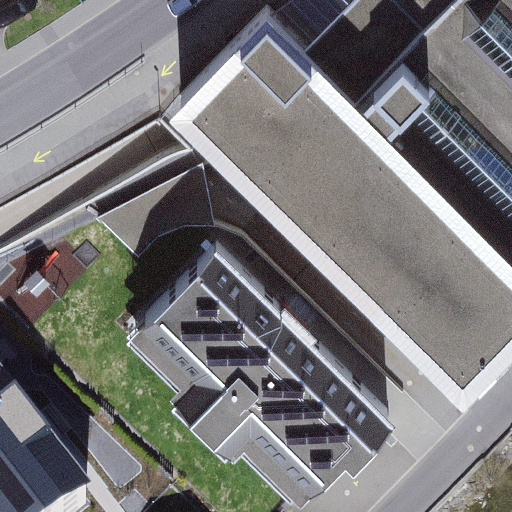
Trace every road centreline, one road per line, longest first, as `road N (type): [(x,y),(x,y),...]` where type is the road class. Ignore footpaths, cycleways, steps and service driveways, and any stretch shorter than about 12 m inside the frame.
road 1 (residential): [(0,122),(189,0)]
road 2 (residential): [(511,412),(412,511)]
